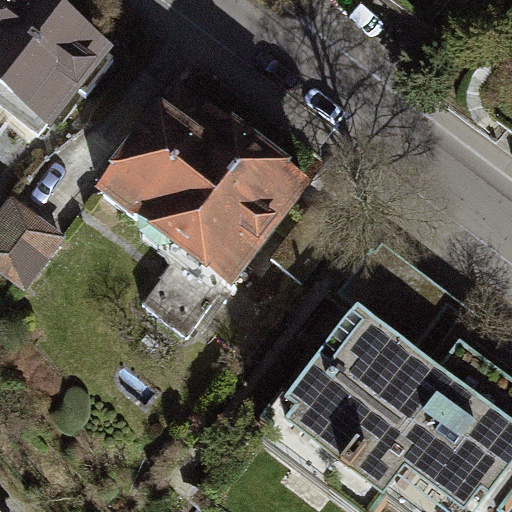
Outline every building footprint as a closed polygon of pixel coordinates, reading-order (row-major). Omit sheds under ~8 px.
[(30,0),(8,0),(0,11),(0,109),(35,136),(72,88),(85,99),(113,63),(30,0)] [(179,93),(103,194),(143,224),(145,240),(175,263),(143,305),(188,339),(303,186),(179,93)] [(12,203),(0,218),(0,269),(35,221),(12,203)] [(301,284),(336,235),(306,214),(271,263),(301,284)] [(35,221),(0,269),(0,270),(24,288),(60,238),(35,221)] [(449,307),(373,248),(337,294),(361,312),(289,404),(281,397),(259,426),(303,461),(312,450),(346,476),(330,498),(348,511),(380,511),(399,488),(430,511),(502,511),(511,500),(511,384),(460,344),(437,374),(412,355),(449,307)]
